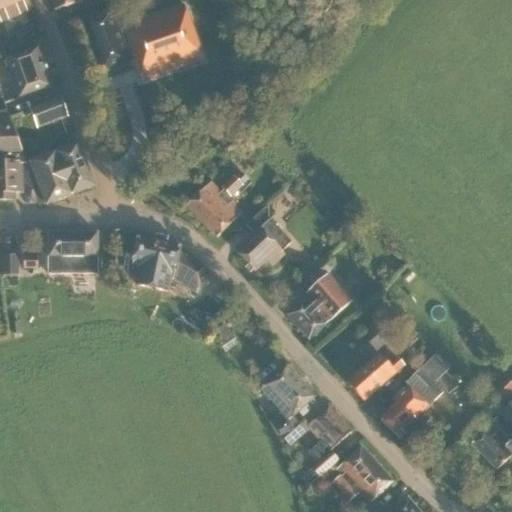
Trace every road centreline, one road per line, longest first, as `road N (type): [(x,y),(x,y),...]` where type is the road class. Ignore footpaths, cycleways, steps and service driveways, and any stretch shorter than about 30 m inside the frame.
road 1 (tertiary): [(451,511),(199,248),(164,225),(115,219)]
road 2 (residential): [(115,219),(32,0)]
